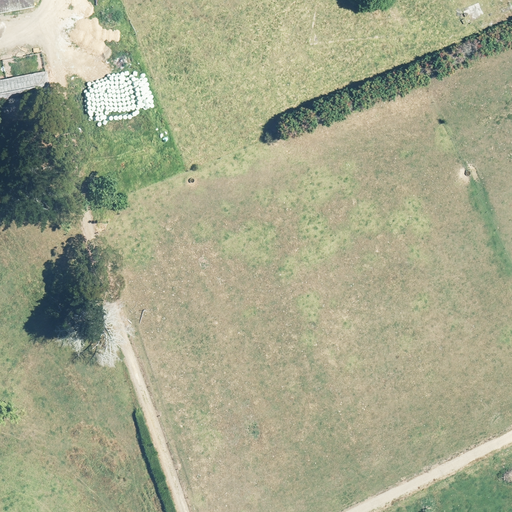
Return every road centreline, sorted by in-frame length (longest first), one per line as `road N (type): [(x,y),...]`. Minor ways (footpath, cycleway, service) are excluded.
road 1 (track): [(183,511),(79,200),(60,13)]
road 2 (track): [(359,511),(511,437)]
